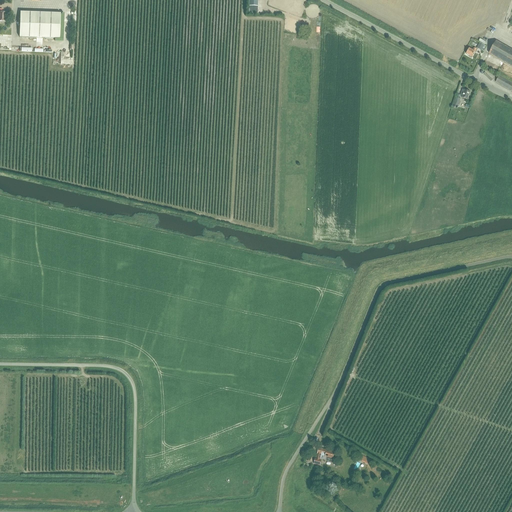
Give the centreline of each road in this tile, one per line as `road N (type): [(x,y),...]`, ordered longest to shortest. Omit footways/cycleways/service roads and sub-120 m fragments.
road 1 (unclassified): [(278,511),(286,470),(337,387),(377,290),(511,257)]
road 2 (unclassified): [(132,511),(135,400),(127,375),(103,365),(0,364)]
road 3 (unclassified): [(511,100),(322,0)]
